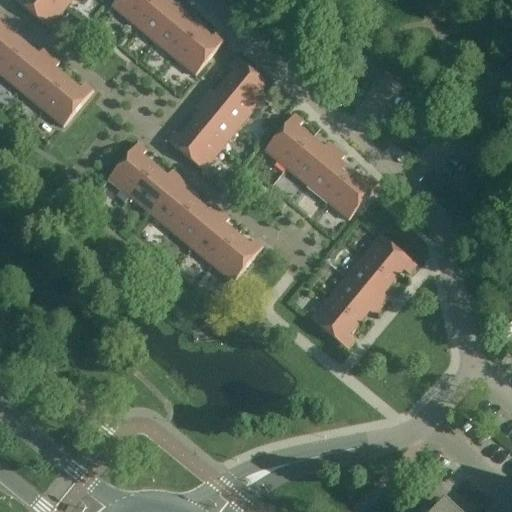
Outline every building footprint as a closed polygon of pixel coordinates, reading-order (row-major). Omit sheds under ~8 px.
[(68,10),(55,0),(13,0),(13,1),(50,32),(68,10)] [(76,0),(55,0),(68,10),(76,0)] [(132,27),(155,0),(119,0),(111,10),(132,27)] [(165,0),(155,0),(132,27),(153,44),(184,7),(176,0),(172,5),(165,0)] [(184,7),(153,44),(174,62),(200,29),(188,19),(193,14),(184,7)] [(0,37),(11,24),(2,17),(0,19),(0,37)] [(0,78),(1,79),(27,46),(15,36),(19,31),(11,24),(0,37),(0,78)] [(200,29),(174,62),(195,79),(226,42),(217,34),(213,39),(200,29)] [(21,96),(52,58),(43,51),(39,57),(27,46),(1,79),(21,96)] [(42,113),(68,81),(56,71),(61,66),(52,58),(21,96),(42,113)] [(224,85),(256,112),(274,90),(237,60),(229,69),(235,73),(224,85)] [(68,81),(42,113),(63,130),(94,93),(85,86),(80,91),(68,81)] [(202,102),(239,132),(256,112),(224,85),(214,98),(209,93),(202,102)] [(190,127),(222,153),(239,132),(202,102),(195,110),(200,114),(190,127)] [(286,172),(312,140),(300,129),(304,124),(295,117),(264,154),(286,172)] [(222,153),(190,127),(180,139),(175,135),(168,144),(205,174),(222,153)] [(312,140),(286,172),(306,189),(337,151),(329,145),(325,150),(312,140)] [(129,200),(155,168),(143,158),(148,153),(138,145),(107,183),(129,200)] [(337,151),(306,189),(327,206),(354,174),(342,164),(346,159),(337,151)] [(155,168),(129,200),(150,217),(180,180),(172,173),(168,178),(155,168)] [(354,174),(327,206),(349,224),(379,186),(370,179),(366,184),(354,174)] [(180,180),(150,217),(170,235),(197,202),(184,192),(189,187),(180,180)] [(197,202),(170,235),(191,252),(222,214),(213,207),(209,212),(197,202)] [(222,214),(191,252),(212,269),(238,237),(226,227),(230,221),(222,214)] [(238,237),(212,269),(233,286),(264,249),(255,242),(251,247),(238,237)] [(362,259),(394,286),(404,273),(409,277),(416,268),(379,238),(362,259)] [(394,286),(362,259),(345,280),(382,310),(389,302),(384,298),(394,286)] [(382,310),(345,280),(327,300),(360,327),(370,314),(375,318),(382,310)] [(360,327),(327,300),(310,322),(347,352),(355,343),(349,339),(360,327)]
